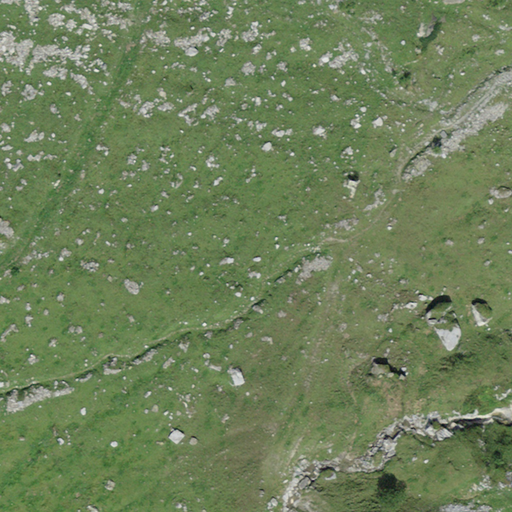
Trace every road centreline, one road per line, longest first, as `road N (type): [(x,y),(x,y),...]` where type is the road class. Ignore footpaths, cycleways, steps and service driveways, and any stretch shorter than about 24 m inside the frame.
road 1 (track): [(0,274),(22,257),(134,73),(153,0)]
road 2 (track): [(338,256),(323,329),(269,464),(282,498),(311,511)]
